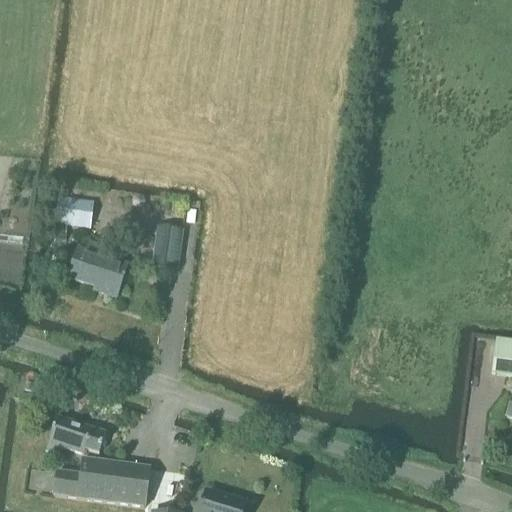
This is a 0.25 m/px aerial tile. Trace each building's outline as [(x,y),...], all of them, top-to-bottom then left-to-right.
[(58,200),(52,245),(65,246),(67,229),(90,232),(94,205),(58,200)] [(179,272),(183,233),(158,230),(154,269),(179,272)] [(102,261),(104,253),(88,247),(85,256),(77,254),(68,280),(101,291),(100,295),(118,301),(128,270),(102,261)] [(511,342),(496,341),(492,377),(511,379),(511,342)] [(99,459),(107,438),(57,421),(46,454),(58,459),(61,451),(84,459),(86,454),(99,459)] [(146,511),(151,471),(81,462),(79,477),(56,473),(53,499),(146,511)] [(160,503),(177,506),(180,480),(163,478),(160,503)] [(244,511),(246,507),(207,495),(201,511),(244,511)]
